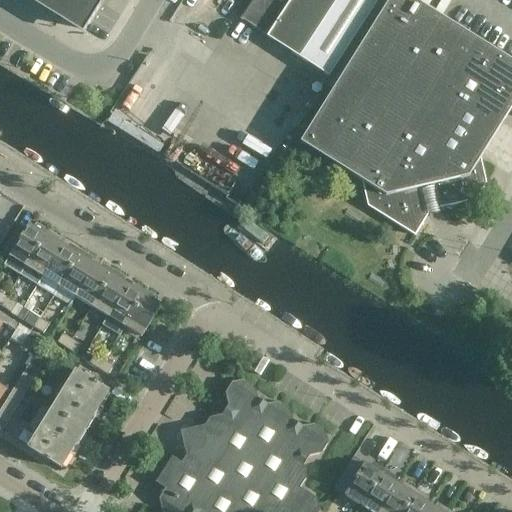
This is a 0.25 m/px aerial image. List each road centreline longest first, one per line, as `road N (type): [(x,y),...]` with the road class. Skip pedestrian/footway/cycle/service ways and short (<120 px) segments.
road 1 (residential): [(511,498),(211,312)]
road 2 (residential): [(211,312),(197,295),(0,175)]
road 3 (residential): [(85,511),(211,312)]
